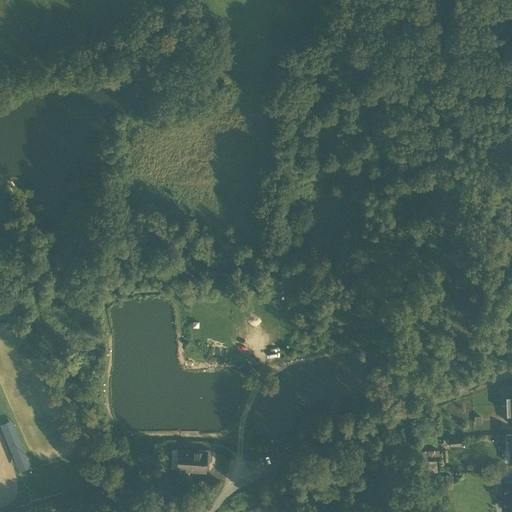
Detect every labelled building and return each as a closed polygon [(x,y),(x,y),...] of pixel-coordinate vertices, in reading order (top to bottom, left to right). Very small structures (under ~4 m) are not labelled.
[(32,466),(13,420),(0,424),(0,425),(19,471),(32,466)] [(449,438),(450,446),(457,445),(456,442),(460,442),(460,438),(449,438)] [(503,462),(510,462),(510,461),(511,461),(511,449),(510,450),(503,450),(503,462)] [(192,472),(205,473),(206,461),(206,453),(205,453),(178,451),(172,451),(171,470),(177,470),(177,471),(192,472)] [(503,509),(511,508),(511,480),(511,481),(503,481),(503,509)]
